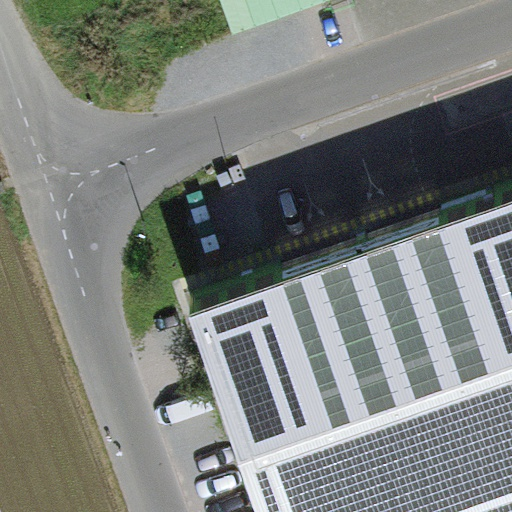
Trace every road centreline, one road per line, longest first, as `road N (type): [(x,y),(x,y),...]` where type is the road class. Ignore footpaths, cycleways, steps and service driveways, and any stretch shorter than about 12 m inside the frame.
road 1 (residential): [(511,28),(49,188)]
road 2 (residential): [(49,188),(163,511)]
road 3 (residential): [(0,51),(49,188)]
